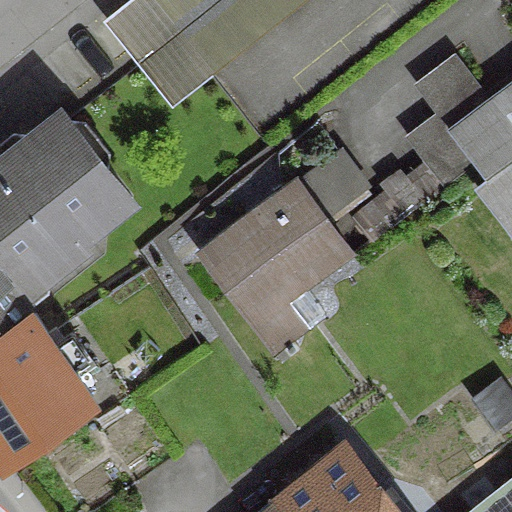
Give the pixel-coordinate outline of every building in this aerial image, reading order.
[(301,0),(127,0),(115,10),(182,95),(301,0)] [(511,78),(459,118),(447,102),(403,135),(439,183),(470,159),(483,177),(471,186),(511,240),(511,78)] [(0,322),(23,307),(13,294),(76,245),(71,238),(124,197),(55,110),(0,153),(0,322)] [(242,218),(230,227),(196,252),(276,359),(293,346),(287,338),(316,315),(294,286),(344,249),(314,209),(355,178),(333,149),(242,218)] [(42,334),(24,308),(23,307),(0,322),(0,454),(85,396),(42,334)] [(273,496),(268,499),(278,511),(390,511),(336,443),(273,496)] [(511,511),(511,484),(476,511),(511,511)] [(252,511),(278,511),(268,499),(252,511)]
